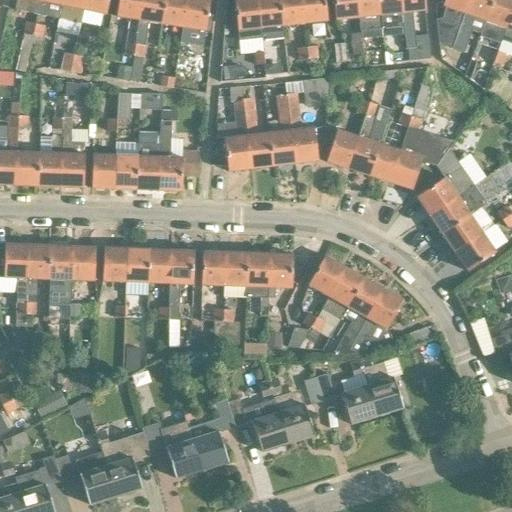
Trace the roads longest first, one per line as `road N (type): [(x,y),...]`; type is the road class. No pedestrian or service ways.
road 1 (residential): [(496,446),(431,295),(371,242),(311,221),(201,219)]
road 2 (residential): [(290,511),(496,446)]
road 3 (residential): [(0,217),(201,219)]
